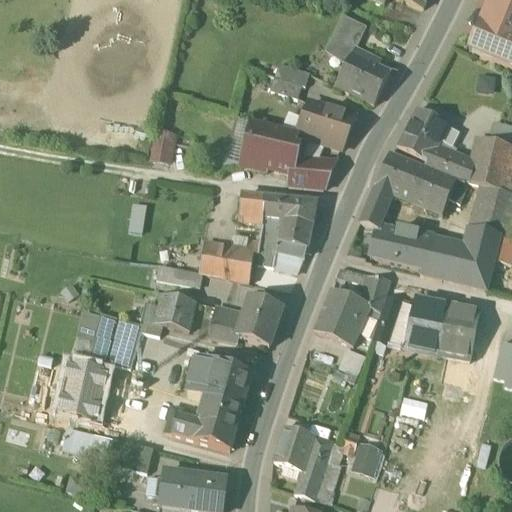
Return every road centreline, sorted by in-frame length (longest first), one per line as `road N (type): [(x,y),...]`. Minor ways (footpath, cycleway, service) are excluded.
road 1 (tertiary): [(250,511),(253,451),(322,261),(454,0)]
road 2 (track): [(0,150),(346,206)]
road 3 (track): [(511,307),(322,261)]
